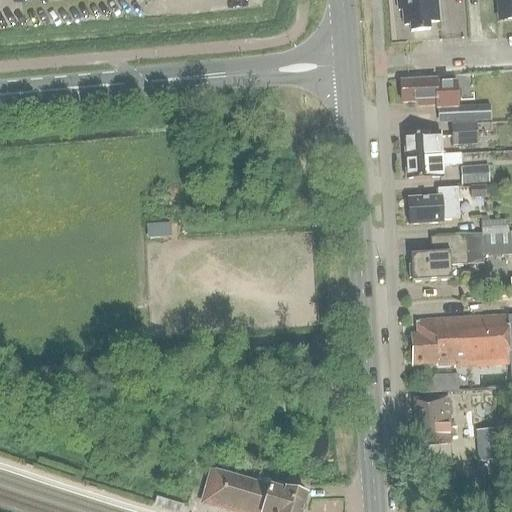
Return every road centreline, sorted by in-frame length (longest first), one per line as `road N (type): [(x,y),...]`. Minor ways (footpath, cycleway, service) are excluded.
road 1 (primary): [(374,511),(347,67)]
road 2 (tertiary): [(347,67),(0,95)]
